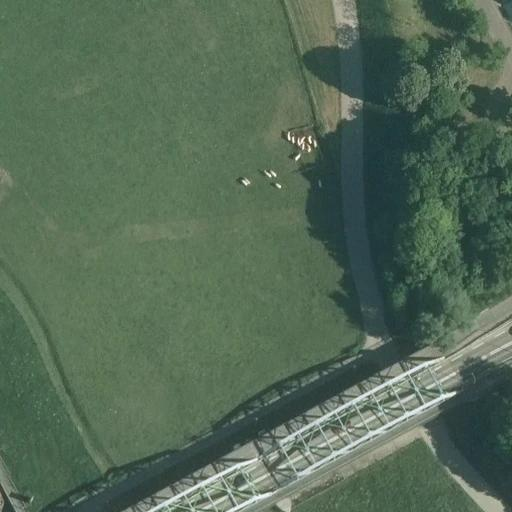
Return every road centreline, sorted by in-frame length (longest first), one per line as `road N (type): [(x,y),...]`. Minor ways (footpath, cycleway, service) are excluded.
road 1 (primary): [(204,511),(511,343)]
road 2 (unclassified): [(380,346),(351,200),(344,0)]
road 3 (unclassified): [(91,511),(98,501),(380,346)]
road 4 (unclassified): [(495,511),(427,430),(380,346)]
